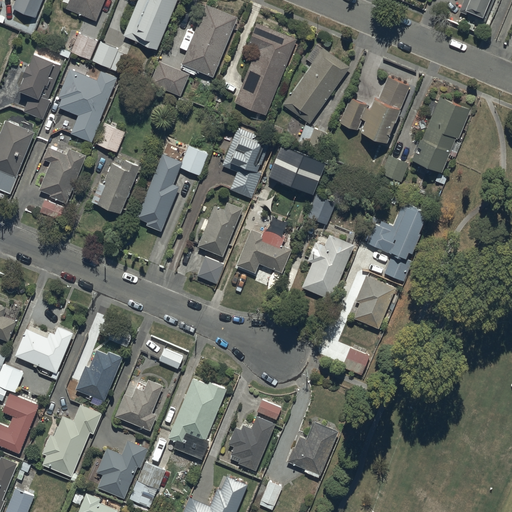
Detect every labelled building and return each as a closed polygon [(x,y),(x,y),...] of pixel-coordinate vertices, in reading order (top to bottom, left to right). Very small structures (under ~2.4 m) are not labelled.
[(16,0),(13,8),(36,18),(43,0),(16,0)] [(70,0),(67,9),(97,22),(105,0),(70,0)] [(139,0),(124,37),(158,51),(179,0),(139,0)] [(464,0),(459,13),(485,23),(494,0),(464,0)] [(182,65),(214,78),(238,18),(207,5),(182,65)] [(236,103),(267,116),(298,40),(257,24),(247,49),(257,52),(236,103)] [(79,34),(72,52),(91,60),(98,41),(79,34)] [(119,50),(101,42),(93,61),(111,69),(119,50)] [(283,105),(310,124),(351,68),(324,49),(283,105)] [(24,112),(44,120),(51,101),(49,100),(62,66),(35,55),(30,67),(29,66),(24,78),(25,79),(20,92),(31,96),(24,112)] [(150,84),(181,97),(190,75),(159,62),(150,84)] [(71,134),(93,143),(101,122),(100,121),(118,78),(102,72),(98,81),(70,70),(59,98),(62,99),(59,108),(79,116),(71,134)] [(362,134),(388,144),(411,87),(388,78),(379,102),(375,100),(371,112),(367,110),(368,106),(350,99),(340,123),(358,130),(362,121),(366,122),(362,134)] [(413,162),(443,174),(457,139),(459,140),(471,111),(440,98),(423,142),(421,141),(413,162)] [(0,170),(17,178),(36,133),(7,121),(0,136),(0,170)] [(96,144),(118,153),(126,133),(105,124),(96,144)] [(328,134),(305,125),(297,145),(320,154),(328,134)] [(231,190),(252,199),(263,174),(259,172),(261,166),(262,166),(272,142),(238,128),(223,166),(238,173),(231,190)] [(147,149),(132,143),(128,151),(143,158),(147,149)] [(200,176),(209,155),(190,147),(181,168),(200,176)] [(270,178),(314,196),(327,165),(282,147),(270,178)] [(51,196),(51,197),(68,204),(87,156),(70,149),(68,155),(49,148),(44,160),(51,163),(40,191),(51,196)] [(147,226),(162,233),(180,188),(174,185),(183,163),(163,155),(137,219),(148,223),(147,226)] [(382,174),(402,183),(409,164),(390,156),(382,174)] [(92,203),(121,215),(141,167),(126,161),(122,169),(113,165),(104,185),(100,184),(92,203)] [(271,190),(259,185),(248,211),(260,216),(261,213),(273,218),(280,202),(268,197),(271,190)] [(308,213),(326,221),(336,199),(318,191),(308,213)] [(383,269),(403,277),(411,257),(407,256),(427,207),(403,197),(393,222),(380,217),(379,222),(374,220),(366,239),(391,249),(383,269)] [(46,201),(41,213),(60,221),(65,209),(46,201)] [(199,248),(224,258),(243,209),(228,203),(225,210),(215,206),(199,248)] [(235,261),(255,269),(258,259),(281,269),(291,245),(280,241),(279,243),(261,235),(262,232),(260,232),(261,229),(251,224),(235,261)] [(311,258),(301,283),(330,295),(353,240),(328,230),(324,241),(315,237),(306,256),(311,258)] [(198,277),(218,285),(225,265),(206,258),(198,277)] [(353,314),(378,324),(395,283),(365,271),(354,297),(359,299),(353,314)] [(0,334),(8,337),(16,317),(2,311),(7,300),(0,297),(0,334)] [(14,351),(56,369),(73,328),(57,322),(54,330),(49,327),(47,333),(26,324),(14,351)] [(114,328),(109,339),(126,347),(132,335),(114,328)] [(75,386),(104,397),(122,353),(107,347),(106,349),(96,345),(88,362),(85,361),(75,386)] [(159,357),(177,365),(182,353),(164,345),(159,357)] [(369,355),(351,347),(342,367),(361,375),(369,355)] [(7,386),(15,389),(23,369),(3,361),(0,367),(0,396),(2,397),(7,386)] [(173,444),(201,455),(209,436),(206,435),(226,384),(208,377),(207,380),(192,374),(167,434),(175,437),(173,444)] [(114,412),(150,426),(156,410),(152,408),(163,381),(147,375),(143,386),(135,383),(131,392),(124,389),(114,412)] [(0,441),(19,449),(38,401),(9,389),(2,407),(13,412),(8,424),(0,420),(0,441)] [(256,408),(276,416),(281,405),(261,396),(256,408)] [(42,461),(71,473),(89,429),(93,430),(102,409),(80,400),(73,416),(62,412),(54,432),(50,431),(42,450),(46,451),(42,461)] [(237,460),(255,467),(275,419),(256,411),(250,424),(242,420),(240,425),(235,423),(227,440),(233,443),(230,450),(240,454),(237,460)] [(286,458),(320,471),(338,427),(313,416),(305,434),(299,432),(294,444),(292,443),(286,458)] [(137,463),(140,465),(148,445),(127,437),(121,451),(106,444),(96,469),(102,471),(97,484),(124,495),(137,463)] [(0,508),(5,497),(2,496),(17,459),(1,453),(0,454),(0,508)] [(129,496),(150,504),(157,486),(158,486),(166,467),(145,459),(129,496)] [(234,511),(248,481),(226,472),(220,486),(217,484),(209,502),(189,494),(181,511),(234,511)] [(272,507),(282,484),(269,478),(259,502),(272,507)] [(3,511),(26,511),(34,492),(15,485),(3,511)] [(115,511),(118,507),(99,499),(101,495),(86,489),(77,510),(81,511),(115,511)]
